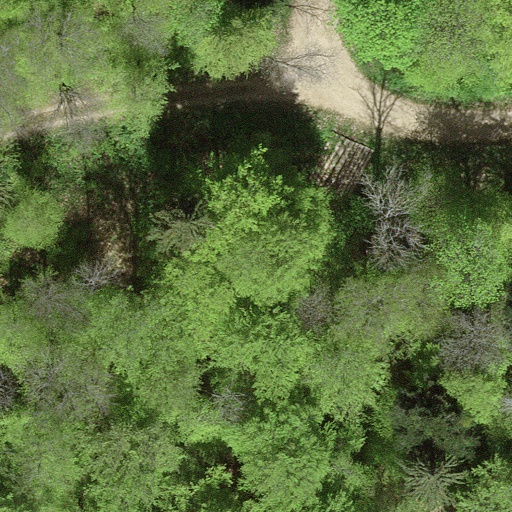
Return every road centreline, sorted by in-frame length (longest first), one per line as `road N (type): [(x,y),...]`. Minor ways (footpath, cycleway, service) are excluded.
road 1 (track): [(314,72),(0,138)]
road 2 (track): [(511,123),(387,127),(339,107),(314,72)]
